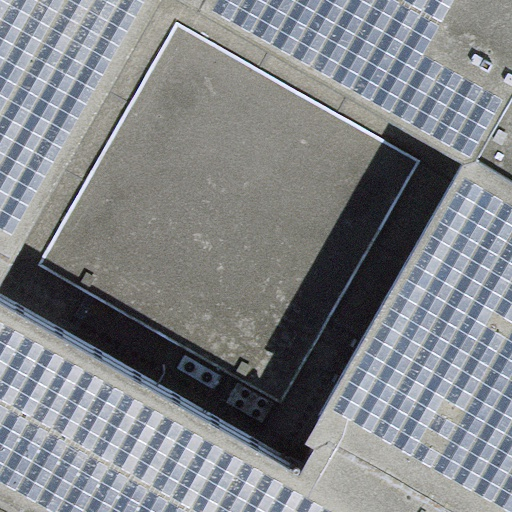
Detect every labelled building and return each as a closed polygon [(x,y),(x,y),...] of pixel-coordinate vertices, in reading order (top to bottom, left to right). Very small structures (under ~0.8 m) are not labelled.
[(0,0),(0,249),(144,0),(0,0)] [(468,154),(191,0),(144,0),(0,249),(0,285),(301,449),(468,154)] [(511,0),(191,0),(468,154),(511,74),(511,0)] [(511,74),(468,154),(511,178),(511,74)] [(511,511),(511,178),(468,154),(301,449),(413,511),(511,511)] [(0,467),(80,511),(413,511),(301,449),(0,285),(0,467)] [(80,511),(0,467),(0,511),(80,511)]
